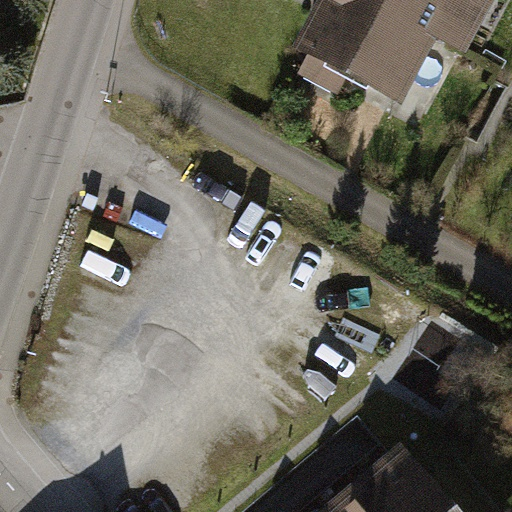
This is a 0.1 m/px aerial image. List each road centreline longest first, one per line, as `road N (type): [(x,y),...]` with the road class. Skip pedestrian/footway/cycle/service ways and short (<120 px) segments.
road 1 (tertiary): [(0,282),(49,140)]
road 2 (tertiary): [(49,140),(95,0)]
